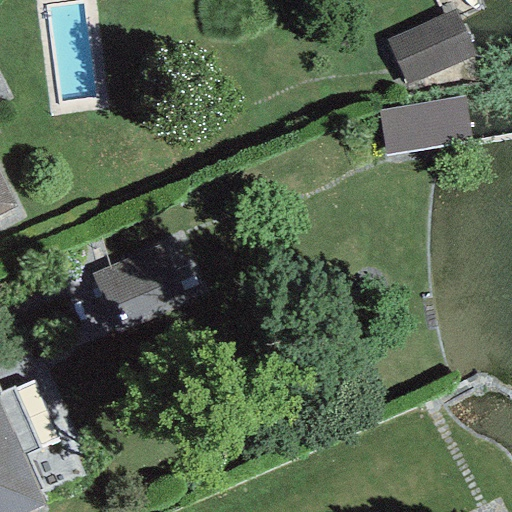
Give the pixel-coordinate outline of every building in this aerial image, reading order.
[(474,56),(453,10),(386,41),(407,86),(474,56)] [(470,142),(463,97),(376,111),(384,156),(470,142)] [(0,214),(15,207),(0,177),(0,214)] [(159,244),(90,275),(107,313),(176,282),(159,244)] [(0,511),(27,511),(44,505),(21,455),(38,447),(12,389),(0,394),(0,511)]
